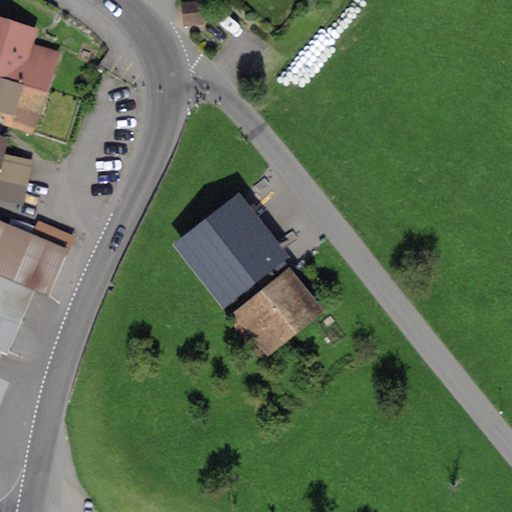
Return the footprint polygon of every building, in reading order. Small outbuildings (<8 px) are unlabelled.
[(182,23),(204,23),(205,2),(183,1),(182,23)] [(0,22),(0,73),(1,72),(44,87),(55,51),(21,40),(24,31),(0,22)] [(1,72),(0,73),(0,112),(9,115),(7,123),(28,131),(44,87),(1,72)] [(0,138),(0,195),(20,201),(30,161),(0,153),(4,140),(0,138)] [(0,224),(0,270),(33,284),(48,291),(71,237),(40,224),(34,239),(0,224)] [(214,268),(245,307),(238,312),(250,328),(246,331),(262,351),(319,306),(291,271),(284,276),(253,238),(214,268)] [(0,347),(7,350),(21,317),(33,284),(0,270),(0,347)]
